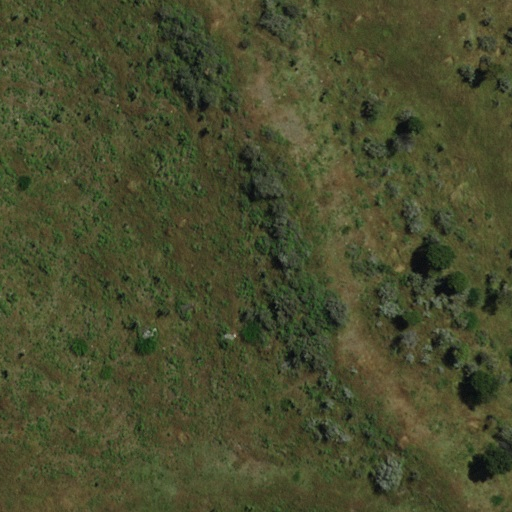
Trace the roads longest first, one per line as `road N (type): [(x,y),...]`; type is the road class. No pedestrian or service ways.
road 1 (track): [(284,166),(449,511)]
road 2 (track): [(192,0),(284,166)]
road 3 (track): [(159,511),(52,497),(0,470)]
